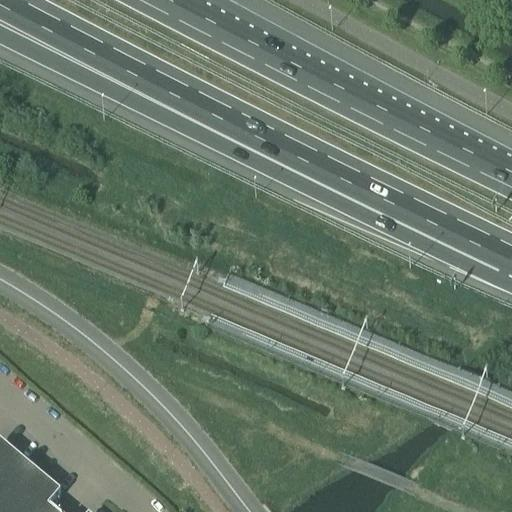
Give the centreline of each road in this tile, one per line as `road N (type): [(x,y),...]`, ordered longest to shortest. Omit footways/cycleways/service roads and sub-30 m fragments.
road 1 (motorway): [(4,0),(506,251)]
road 2 (motorway): [(0,33),(506,251)]
road 3 (motorway): [(511,173),(168,0)]
road 4 (unclassified): [(0,388),(144,511)]
